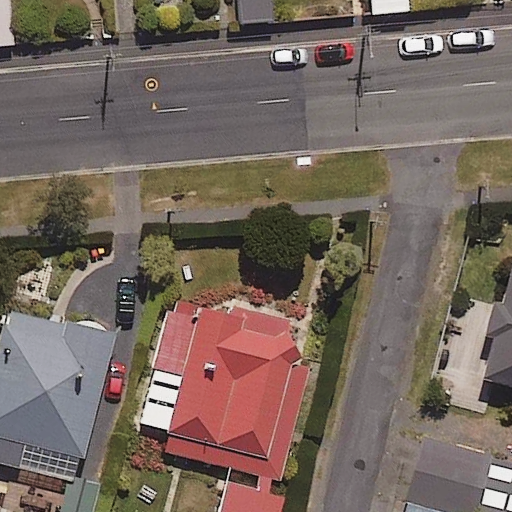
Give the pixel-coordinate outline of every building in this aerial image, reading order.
[(11,0),(0,0),(0,50),(16,49),(11,0)] [(274,0),(237,0),(241,30),(278,25),(274,0)] [(406,0),(367,0),(368,19),(408,17),(406,0)] [(511,283),(504,309),(494,306),(484,341),(493,344),(482,385),(511,393),(511,283)] [(198,308),(179,303),(175,317),(168,315),(137,428),(167,436),(162,455),(281,487),(312,371),(294,346),(299,327),(233,309),(229,323),(196,314),(198,308)] [(117,339),(8,314),(0,350),(0,466),(75,484),(80,462),(88,464),(117,339)] [(511,511),(511,466),(426,442),(409,505),(432,511),(511,511)] [(93,511),(101,484),(79,479),(77,486),(68,484),(61,511),(93,511)] [(281,511),(284,502),(230,489),(224,511),(281,511)]
